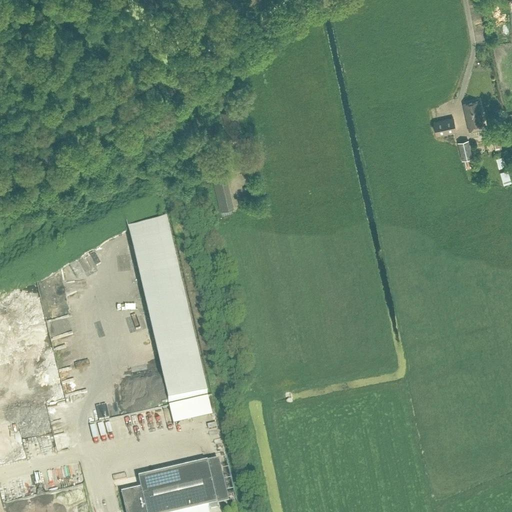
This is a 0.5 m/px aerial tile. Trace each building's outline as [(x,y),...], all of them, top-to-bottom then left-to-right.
[(483,127),(478,100),(463,103),(468,130),(483,127)] [(243,137),(236,108),(220,112),(227,141),(243,137)] [(433,122),(436,135),(456,131),(453,117),(433,122)] [(492,133),(496,149),(497,149),(497,152),(503,151),(499,132),(492,133)] [(461,160),(471,157),(472,157),(468,139),(457,142),(461,160)] [(508,166),(507,167),(499,169),(503,185),(511,183),(508,166)] [(231,207),(228,190),(224,172),(212,175),(219,210),(231,207)] [(201,405),(166,225),(126,233),(161,412),(201,405)] [(141,492),(121,496),(125,511),(200,511),(217,508),(207,465),(138,481),(141,492)]
